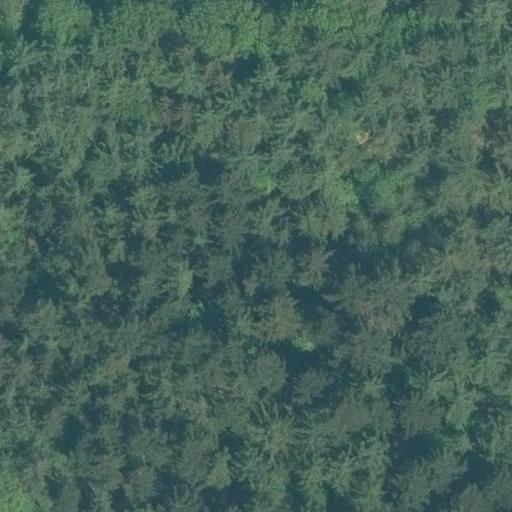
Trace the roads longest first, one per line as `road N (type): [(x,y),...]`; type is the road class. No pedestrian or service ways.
road 1 (track): [(269,218),(338,90),(419,0)]
road 2 (track): [(220,511),(375,317)]
road 3 (track): [(511,444),(375,317)]
road 4 (track): [(375,317),(269,218)]
